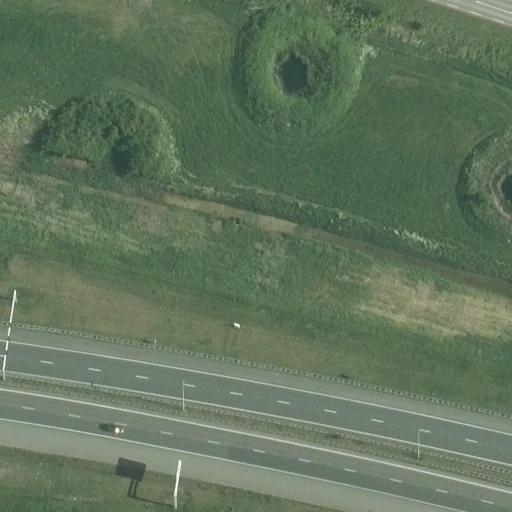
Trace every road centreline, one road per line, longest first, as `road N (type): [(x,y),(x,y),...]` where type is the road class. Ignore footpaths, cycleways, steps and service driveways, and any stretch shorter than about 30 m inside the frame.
road 1 (motorway): [(511,449),(273,397),(0,355)]
road 2 (motorway): [(0,409),(247,450),(502,511)]
